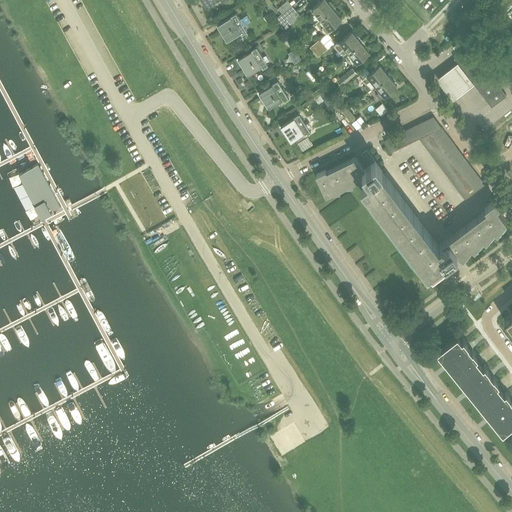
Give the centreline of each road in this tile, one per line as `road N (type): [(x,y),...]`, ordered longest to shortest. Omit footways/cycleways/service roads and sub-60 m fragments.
road 1 (unclassified): [(127,117),(315,430)]
road 2 (tertiary): [(277,179),(165,0)]
road 3 (unclassified): [(277,179),(256,191),(242,186),(168,96),(127,117)]
road 4 (tertiary): [(391,342),(277,179)]
road 5 (tertiary): [(511,491),(391,342)]
road 6 (residential): [(391,342),(511,250)]
road 7 (unclassified): [(127,117),(63,0)]
road 8 (residential): [(511,201),(436,99)]
